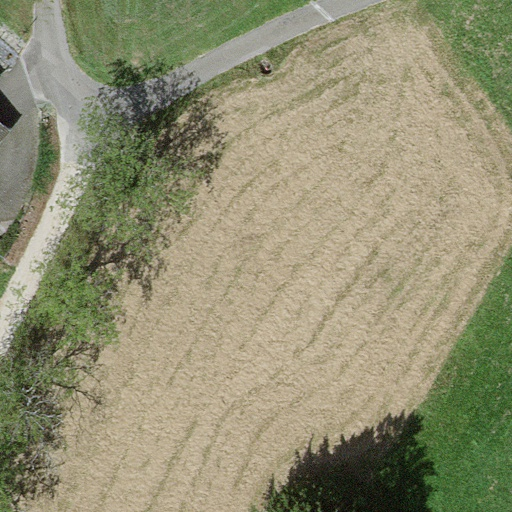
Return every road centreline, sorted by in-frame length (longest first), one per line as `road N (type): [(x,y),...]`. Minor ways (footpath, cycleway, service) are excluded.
road 1 (track): [(94,129),(207,62),(360,0)]
road 2 (track): [(94,129),(0,333)]
road 3 (residential): [(49,0),(48,56),(94,129)]
